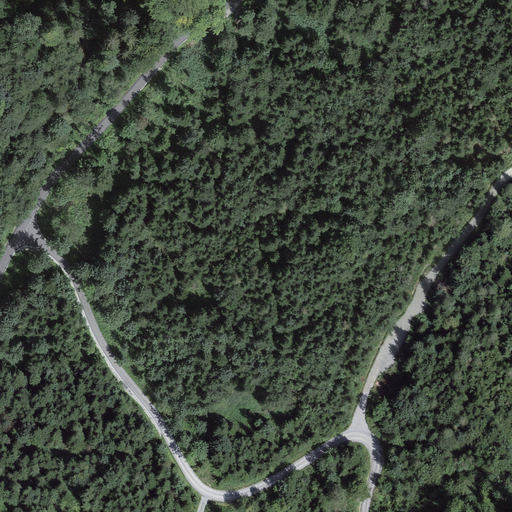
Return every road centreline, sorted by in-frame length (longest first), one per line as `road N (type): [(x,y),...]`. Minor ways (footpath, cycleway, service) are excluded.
road 1 (track): [(366,511),(378,455),(360,434),(244,493),(199,488),(112,359),(65,266),(21,231)]
road 2 (unclassified): [(0,271),(54,179),(123,93),(233,0)]
road 3 (track): [(353,434),(388,338),(511,162)]
